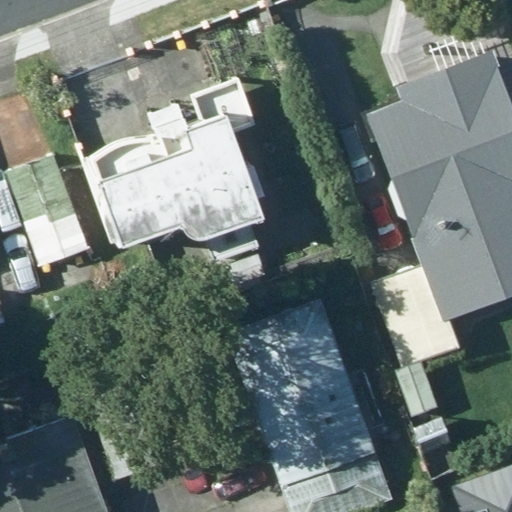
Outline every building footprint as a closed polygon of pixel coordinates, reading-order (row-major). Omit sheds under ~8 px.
[(511,301),(511,96),(492,44),(358,95),(426,271),(368,293),(401,380),(464,356),(452,324),(511,301)] [(175,157),(97,180),(116,244),(183,223),(186,234),(238,219),(209,124),(162,138),(175,157)] [(56,167),(3,185),(32,267),(84,248),(56,167)] [(315,302),(222,333),(280,511),(363,511),(383,506),(315,302)] [(103,511),(70,419),(0,444),(0,511),(103,511)] [(511,511),(511,449),(448,473),(462,511),(511,511)]
